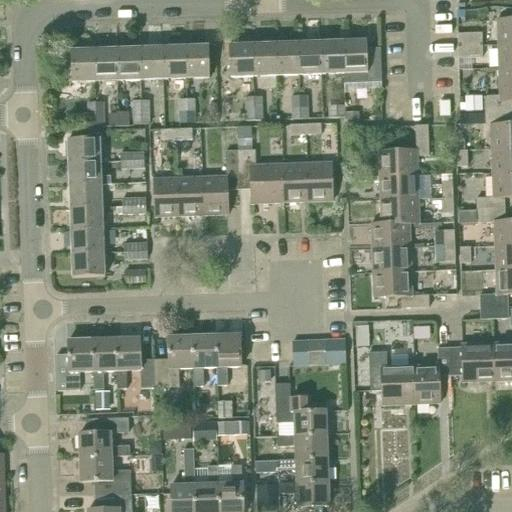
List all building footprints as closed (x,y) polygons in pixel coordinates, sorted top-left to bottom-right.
[(497,20),(498,47),(511,46),(511,19),(497,20)] [(458,34),(458,48),(481,47),(480,34),(458,34)] [(365,42),(343,43),(344,75),(343,75),(343,85),(381,84),(380,50),(366,50),(365,42)] [(344,75),(343,43),(320,44),(321,75),(343,75),(344,75)] [(298,76),(297,44),(275,45),(276,77),(298,76)] [(298,76),(321,75),(320,44),(297,44),(298,76)] [(275,45),(252,46),(253,78),(276,77),(275,45)] [(253,78),(252,46),(228,47),(230,79),(253,78)] [(511,46),(498,47),(498,74),(511,73),(511,46)] [(185,48),(186,80),(209,79),(207,47),(185,48)] [(481,47),(458,48),(459,59),(481,58),(481,47)] [(163,81),(186,80),(185,48),(162,49),(163,81)] [(141,82),(163,81),(162,49),(140,50),(141,82)] [(118,82),(141,82),(140,50),(117,51),(118,82)] [(72,84),(95,83),(94,51),(71,52),(72,84)] [(95,83),(118,82),(117,51),(94,51),(95,83)] [(484,96),(484,113),(511,112),(511,73),(498,74),(499,96),(484,96)] [(292,108),(307,107),(307,96),(292,97),(292,108)] [(465,97),(465,114),(482,113),(482,97),(465,97)] [(246,109),(262,109),(261,98),(246,98),(246,109)] [(179,100),(179,112),(194,112),(194,100),(179,100)] [(133,114),(148,114),(148,101),(132,102),(133,114)] [(440,116),(448,116),(448,102),(439,102),(440,116)] [(88,126),(97,126),(96,103),(87,103),(88,126)] [(96,103),(97,126),(104,126),(103,103),(96,103)] [(308,119),(307,107),(292,108),(292,119),(308,119)] [(328,119),(341,119),(341,107),(328,107),(328,119)] [(262,120),(262,109),(246,109),(246,121),(262,120)] [(194,112),(179,112),(179,123),(194,122),(194,112)] [(511,112),(484,113),(485,125),(489,124),(490,149),(511,148),(511,112)] [(148,124),(148,114),(133,114),(133,125),(148,124)] [(290,136),(302,136),(302,125),(289,126),(290,136)] [(302,125),(302,136),(320,135),(320,125),(302,125)] [(378,177),(417,176),(417,156),(428,155),(427,127),(415,127),(415,151),(378,152),(378,177)] [(175,130),(176,141),(191,140),(191,129),(175,130)] [(161,141),(176,141),(175,130),(160,131),(161,141)] [(68,165),(99,163),(98,140),(67,141),(68,165)] [(511,148),(490,149),(491,174),(511,173),(511,148)] [(456,167),(467,166),(466,151),(455,151),(456,167)] [(142,152),(132,153),(132,169),(143,169),(142,152)] [(237,190),(236,152),(225,153),(225,177),(201,178),(202,217),(226,216),(225,190),(237,190)] [(253,152),(236,152),(237,190),(249,190),(250,205),(277,204),(276,166),(254,166),(253,152)] [(132,169),(132,153),(120,153),(120,169),(132,169)] [(68,165),(69,187),(100,186),(100,187),(110,186),(110,178),(100,178),(99,163),(68,165)] [(303,165),(304,203),(331,202),(330,164),(303,165)] [(277,204),(304,203),(303,165),(276,166),(277,204)] [(511,173),(491,174),(492,198),(476,198),(476,211),(504,210),(504,198),(511,197),(511,173)] [(418,200),(417,176),(378,177),(379,201),(418,200)] [(177,179),(178,218),(202,217),(201,178),(177,179)] [(154,218),(178,218),(177,179),(153,179),(154,218)] [(442,199),(453,198),(452,182),(442,183),(442,199)] [(100,186),(69,187),(69,210),(101,209),(100,187),(100,186)] [(453,214),(453,198),(442,199),(443,214),(453,214)] [(122,207),(144,206),(144,199),(122,199),(122,207)] [(409,224),(419,224),(418,200),(379,201),(380,225),(409,224)] [(144,214),(144,206),(122,207),(122,215),(144,214)] [(70,233),(102,231),(101,209),(69,210),(70,233)] [(476,211),(476,212),(458,212),(458,223),(493,222),(494,247),(511,246),(511,221),(504,222),(504,210),(476,211)] [(410,248),(409,224),(380,225),(370,225),(371,249),(410,248)] [(70,233),(71,256),(102,255),(102,231),(70,233)] [(443,231),(444,247),(454,246),(454,231),(443,231)] [(124,253),(146,252),(146,244),(124,245),(124,253)] [(454,246),(444,247),(444,263),(455,262),(454,246)] [(511,269),(511,246),(494,247),(495,271),(511,269)] [(410,248),(371,249),(372,273),(411,272),(410,248)] [(459,264),(470,263),(470,248),(459,248),(459,264)] [(146,260),(146,252),(124,253),(124,260),(146,260)] [(102,255),(71,256),(72,278),(103,277),(102,255)] [(511,269),(495,271),(496,295),(479,295),(479,308),(507,307),(507,295),(511,295),(511,269)] [(145,285),(145,271),(124,271),(125,285),(145,285)] [(411,296),(411,272),(372,273),(372,298),(399,297),(400,309),(428,308),(428,296),(411,296)] [(507,319),(507,307),(479,308),(480,308),(480,320),(507,319)] [(215,338),(216,369),(217,386),(227,386),(226,369),(239,369),(238,337),(215,338)] [(178,371),(192,371),(191,338),(167,339),(168,361),(153,361),(155,389),(178,388),(178,371)] [(202,370),(216,369),(215,338),(191,338),(192,371),(193,387),(203,387),(202,370)] [(140,389),(155,389),(153,361),(140,361),(139,340),(114,341),(116,373),(116,390),(126,390),(126,373),(140,372),(140,389)] [(324,341),(325,367),(344,366),(343,340),(324,341)] [(102,374),(116,373),(114,341),(91,342),(92,374),(93,391),(102,391),(102,374)] [(325,367),(324,341),(308,342),(309,368),(325,367)] [(79,374),(92,374),(91,342),(67,343),(67,357),(57,357),(58,393),(79,392),(79,374)] [(309,368),(308,342),(291,343),(292,369),(309,368)] [(511,343),(493,344),(495,382),(511,381),(511,343)] [(462,383),(495,382),(493,344),(461,345),(461,348),(449,348),(450,376),(462,376),(462,383)] [(413,367),(414,405),(439,405),(438,377),(450,376),(449,348),(437,349),(437,366),(413,367)] [(382,407),(414,405),(413,367),(386,368),(386,353),(368,354),(370,392),(382,392),(382,407)] [(271,383),(270,371),(258,372),(259,384),(271,383)] [(305,399),(289,400),(289,385),(274,385),(275,424),(292,424),(292,437),(324,436),(323,413),(305,413),(305,399)] [(95,393),(96,412),(110,411),(110,393),(95,393)] [(218,403),(218,420),(232,419),(232,402),(218,403)] [(87,436),(79,436),(80,460),(112,459),(130,458),(129,448),(112,449),(111,434),(129,434),(128,420),(87,422),(87,436)] [(235,423),(216,424),(217,437),(236,436),(235,423)] [(172,425),(160,425),(161,443),(173,443),(172,425)] [(293,461),(325,460),(324,436),(292,437),(276,438),(276,448),(293,447),(293,461)] [(182,451),(183,468),(183,487),(170,487),(170,511),(194,511),(194,486),(193,451),(182,451)] [(102,484),(102,497),(131,497),(130,487),(130,472),(112,473),(112,459),(80,460),(80,484),(102,484)] [(325,460),(293,461),(277,462),(277,471),(294,471),(294,485),(326,484),(325,460)] [(265,472),(265,462),(255,462),(255,472),(265,472)] [(194,511),(218,511),(217,485),(217,467),(206,468),(207,486),(194,486),(194,511)] [(217,485),(218,511),(242,511),(241,467),(231,467),(231,485),(217,485)] [(326,484),(294,485),(277,485),(265,486),(265,487),(265,496),(278,496),(294,496),(295,509),(326,508),(326,484)] [(278,511),(278,496),(265,496),(265,487),(256,487),(256,511),(278,511)] [(131,511),(131,510),(131,497),(102,497),(102,511),(87,511),(131,511)]
